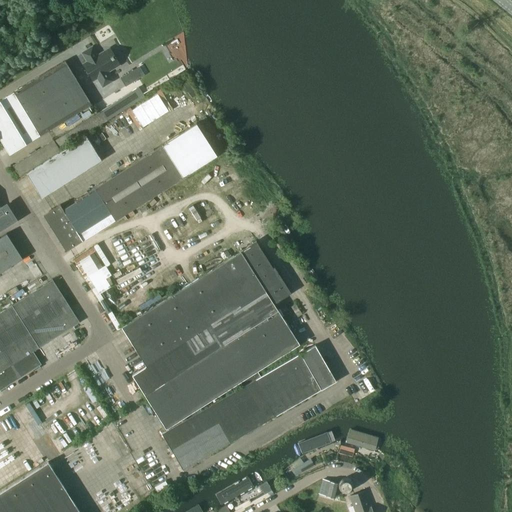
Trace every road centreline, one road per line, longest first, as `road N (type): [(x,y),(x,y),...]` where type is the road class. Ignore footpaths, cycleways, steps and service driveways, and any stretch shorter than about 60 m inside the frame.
road 1 (unknown): [(153,441),(183,471),(327,392),(339,376),(316,319),(266,239),(210,198),(135,222),(59,264)]
road 2 (unclassified): [(0,405),(98,337),(0,169)]
road 3 (residential): [(379,511),(363,478),(341,471),(320,474),(257,511)]
